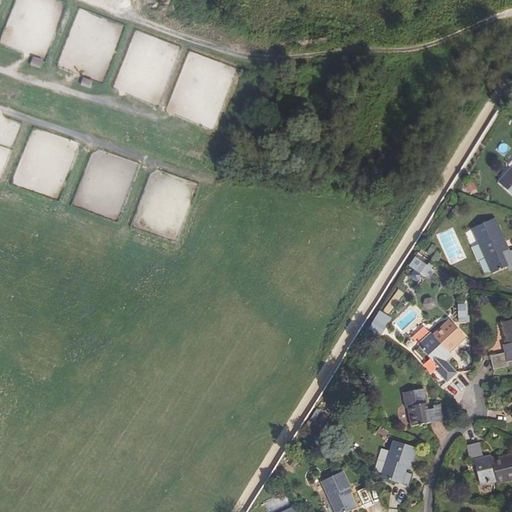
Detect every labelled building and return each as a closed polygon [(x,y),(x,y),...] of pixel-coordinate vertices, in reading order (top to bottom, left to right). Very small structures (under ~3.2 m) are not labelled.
[(39,69),(43,61),(32,56),(29,64),(39,69)] [(79,84),(90,87),(92,80),(81,77),(79,84)] [(133,97),(130,106),(142,111),(146,102),(133,97)] [(511,168),(498,183),(511,195),(511,168)] [(468,192),(476,188),(473,182),(465,186),(468,192)] [(495,220),(473,229),(492,274),(511,265),(511,251),(509,253),(508,249),(503,251),(501,246),(505,244),(495,220)] [(412,257),(408,266),(429,276),(433,268),(412,257)] [(457,304),(457,322),(467,322),(466,303),(457,304)] [(381,336),(391,317),(378,310),(367,329),(381,336)] [(436,371),(447,382),(456,374),(446,362),(451,357),(447,352),(453,347),(454,349),(465,339),(448,321),(432,336),(430,334),(418,345),(439,369),(436,371)] [(508,363),(511,361),(511,321),(503,323),(505,338),(508,338),(509,344),(503,346),(505,353),(491,356),(494,370),(508,366),(508,363)] [(423,389),(403,393),(405,409),(407,409),(411,427),(442,421),(439,405),(433,406),(434,410),(428,410),(423,389)] [(416,449),(393,442),(381,478),(401,485),(407,470),(406,470),(407,464),(411,465),(416,449)] [(480,443),(466,446),(470,461),(474,460),(480,483),(496,480),(497,484),(511,480),(511,455),(498,458),(498,461),(493,462),(491,456),(483,457),(480,443)] [(333,511),(347,511),(356,508),(350,493),(349,494),(347,490),(351,488),(343,472),(320,483),(333,511)] [(285,494),(263,503),(267,511),(274,511),(290,506),(285,494)]
